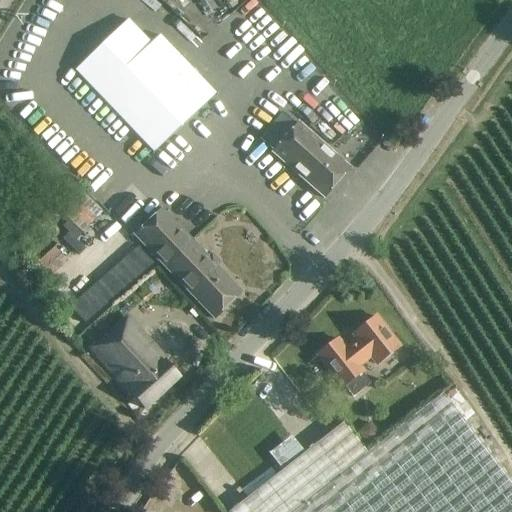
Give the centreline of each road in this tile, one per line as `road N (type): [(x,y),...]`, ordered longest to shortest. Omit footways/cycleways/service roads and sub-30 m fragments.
road 1 (unclassified): [(110,511),(139,464),(355,240),(511,26)]
road 2 (track): [(355,240),(511,468)]
